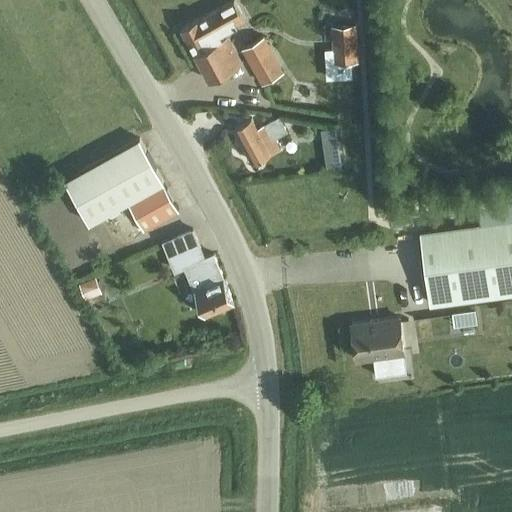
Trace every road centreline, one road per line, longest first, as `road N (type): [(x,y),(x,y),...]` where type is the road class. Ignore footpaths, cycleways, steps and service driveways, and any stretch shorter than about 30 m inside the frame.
road 1 (tertiary): [(274,378),(250,279),(90,0)]
road 2 (unclassified): [(0,430),(274,378)]
road 3 (tertiary): [(270,511),(274,378)]
